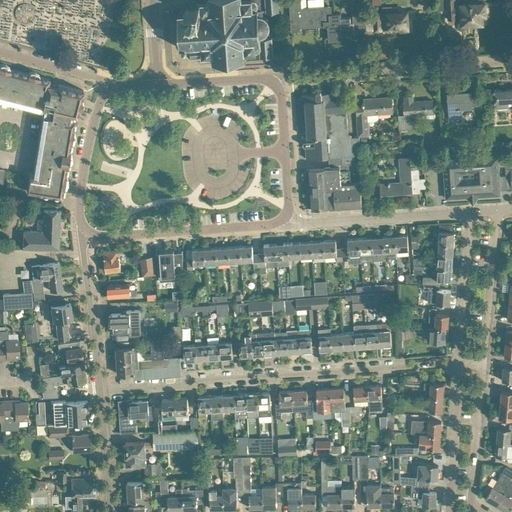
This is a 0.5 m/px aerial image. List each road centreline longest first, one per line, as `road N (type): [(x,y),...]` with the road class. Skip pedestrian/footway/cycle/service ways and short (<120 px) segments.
road 1 (residential): [(101,391),(461,363)]
road 2 (residential): [(275,82),(511,61)]
road 3 (residential): [(95,235),(264,224),(288,211)]
road 4 (residential): [(288,211),(307,221),(470,211)]
road 5 (residential): [(113,86),(81,186),(79,218),(95,235)]
road 6 (residential): [(95,235),(85,258),(101,391)]
road 7 (residential): [(485,362),(497,209)]
road 8 (residential): [(470,211),(461,363)]
road 9 (residential): [(461,363),(450,511)]
road 10 (residential): [(473,508),(485,362)]
road 11 (residential): [(288,211),(275,82)]
road 12 (residential): [(101,391),(109,511)]
